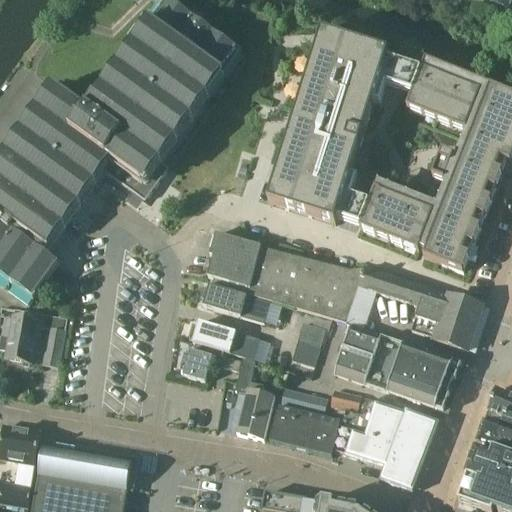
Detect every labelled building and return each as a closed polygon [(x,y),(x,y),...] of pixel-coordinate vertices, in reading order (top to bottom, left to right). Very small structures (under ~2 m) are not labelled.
[(511,0),(486,0),(508,9),(511,0)] [(159,163),(238,53),(209,33),(170,6),(91,114),(56,91),(0,168),(0,271),(37,298),(59,267),(46,257),(105,174),(146,203),(169,170),(159,163)] [(298,116),(269,206),(336,228),(360,152),(390,57),(323,36),(298,116)] [(423,72),(408,112),(425,119),(428,111),(439,115),(436,123),(453,130),(456,122),(467,126),(464,134),(467,135),(482,96),(423,72)] [(464,159),(424,260),(463,276),(470,258),(463,255),(467,245),(474,248),(481,230),(474,228),(478,217),(485,220),(492,202),(485,200),(489,189),(496,192),(503,175),(496,172),(500,161),(511,166),(511,163),(511,145),(511,141),(511,97),(491,90),(468,149),(475,151),(471,161),(464,159)] [(443,155),(433,180),(445,185),(456,159),(443,155)] [(376,193),(360,232),(378,239),(381,232),(391,236),(388,243),(406,250),(409,243),(419,247),(416,254),(420,255),(435,216),(376,193)] [(261,250),(264,241),(245,236),(245,237),(246,238),(244,244),(217,235),(210,257),(214,259),(208,279),(216,281),(214,289),(210,288),(209,292),(205,291),(201,303),(205,304),(204,309),(265,326),(271,305),(249,299),(250,297),(261,250)] [(468,355),(483,310),(367,271),(351,272),(261,250),(250,297),(348,325),(360,290),(421,310),(414,333),(437,341),(435,344),(468,355)] [(4,338),(2,351),(10,353),(8,361),(32,365),(35,347),(38,348),(41,331),(50,333),(51,330),(66,333),(68,322),(45,318),(44,317),(27,315),(26,320),(16,318),(12,340),(4,338)] [(193,345),(197,346),(216,352),(254,363),(260,342),(199,324),(198,329),(194,328),(191,340),(195,341),(193,345)] [(299,345),(321,351),(326,333),(304,326),(299,345)] [(447,415),(463,367),(352,329),(336,376),(447,415)] [(50,333),(44,367),(59,370),(66,333),(51,330),(50,333)] [(321,351),(299,345),(294,363),(315,369),(321,351)] [(216,352),(197,346),(195,354),(191,353),(190,357),(186,356),(182,368),(186,370),(184,379),(206,385),(216,352)] [(221,370),(239,375),(241,364),(224,360),(221,370)] [(238,437),(265,444),(276,399),(262,396),(263,388),(251,385),(255,365),(243,362),(235,393),(248,396),(238,437)] [(492,416),(488,426),(511,434),(511,396),(500,391),(491,416),(492,416)] [(287,392),(282,410),(321,419),(326,402),(287,392)] [(359,415),(363,401),(336,394),(333,409),(359,415)] [(368,440),(426,460),(439,426),(406,414),(406,416),(367,404),(362,419),(347,414),(344,425),(356,427),(368,440)] [(340,425),(280,410),(279,410),(270,445),(332,460),(340,425)] [(385,469),(381,482),(413,493),(426,460),(368,440),(356,427),(344,425),(335,454),(385,469)] [(511,434),(488,426),(487,425),(480,446),(511,457),(511,434)] [(4,430),(0,451),(0,462),(36,468),(41,437),(4,430)] [(511,511),(511,458),(482,448),(480,454),(476,453),(467,478),(468,478),(459,505),(480,511),(511,511)] [(44,450),(33,511),(124,511),(133,466),(44,450)] [(2,487),(0,500),(0,507),(29,511),(32,492),(2,487)]
